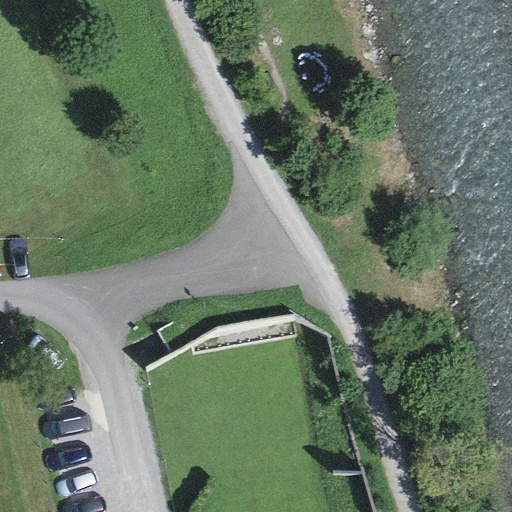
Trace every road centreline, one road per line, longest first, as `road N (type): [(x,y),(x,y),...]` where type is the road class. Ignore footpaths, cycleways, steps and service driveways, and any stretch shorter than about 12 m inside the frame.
road 1 (track): [(176,0),(343,306),(416,511)]
road 2 (unclassified): [(0,301),(95,296),(304,234)]
